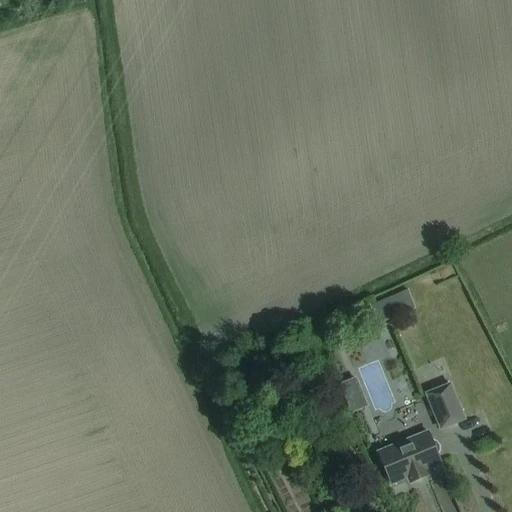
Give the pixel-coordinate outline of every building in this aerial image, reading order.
[(406,290),(369,306),(377,325),(414,309),(406,290)] [(370,326),(328,338),(335,360),(355,355),(361,376),(383,370),(370,326)] [(376,373),(353,381),(368,425),(391,417),(376,373)] [(450,383),(423,394),(439,431),(465,420),(450,383)] [(441,466),(427,432),(376,453),(390,487),(407,480),(409,485),(429,477),(427,472),(441,466)] [(453,511),(440,487),(427,494),(436,511),(453,511)]
